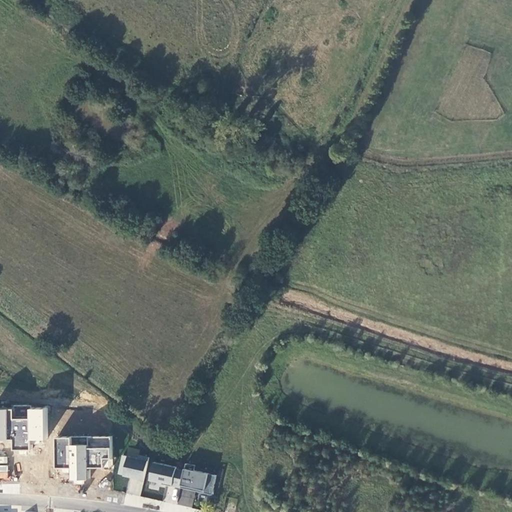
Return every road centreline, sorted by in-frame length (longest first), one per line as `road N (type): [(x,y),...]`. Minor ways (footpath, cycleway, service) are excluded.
road 1 (track): [(334,156),(407,0)]
road 2 (residential): [(125,511),(0,498)]
